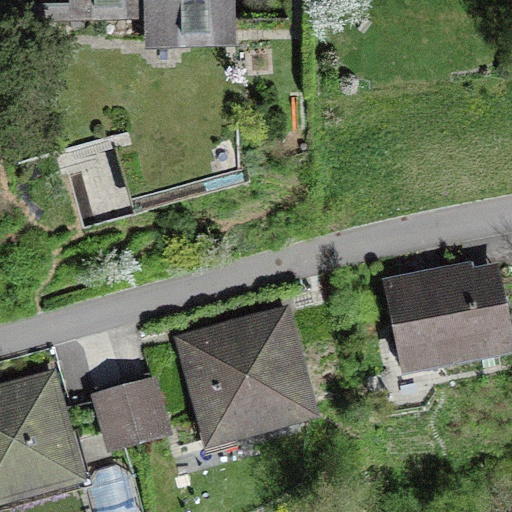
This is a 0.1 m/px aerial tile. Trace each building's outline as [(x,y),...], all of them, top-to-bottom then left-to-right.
[(146,0),(146,128),(126,126),(149,195),(237,168),(234,0),(146,0)] [(511,279),(403,301),(422,394),(511,376),(511,279)] [(309,320),(193,351),(223,461),(339,430),(309,320)] [(50,368),(0,382),(0,507),(85,482),(50,368)] [(153,386),(124,395),(139,447),(169,439),(153,386)] [(111,455),(139,447),(124,395),(96,402),(111,455)]
